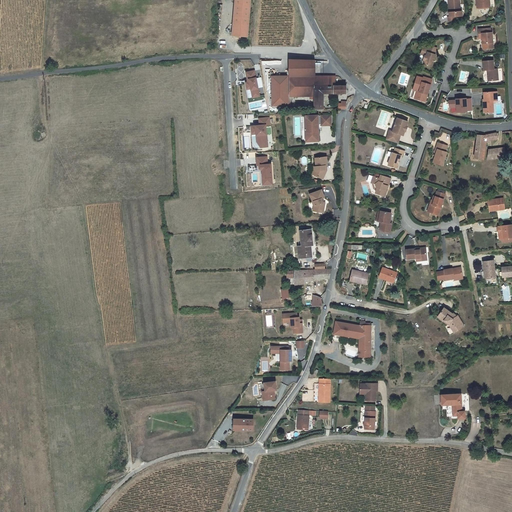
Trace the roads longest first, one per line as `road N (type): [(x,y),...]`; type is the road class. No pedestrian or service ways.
road 1 (residential): [(511,453),(442,440),(338,436),(254,450)]
road 2 (unclassified): [(225,55),(0,78)]
road 3 (residential): [(363,92),(345,129),(343,213),(327,295)]
road 4 (unclassified): [(254,450),(193,451),(148,464),(95,511)]
road 5 (residential): [(327,295),(305,373),(254,450)]
road 6 (residential): [(430,120),(403,211),(417,229),(456,220)]
road 7 (residential): [(233,190),(225,55)]
